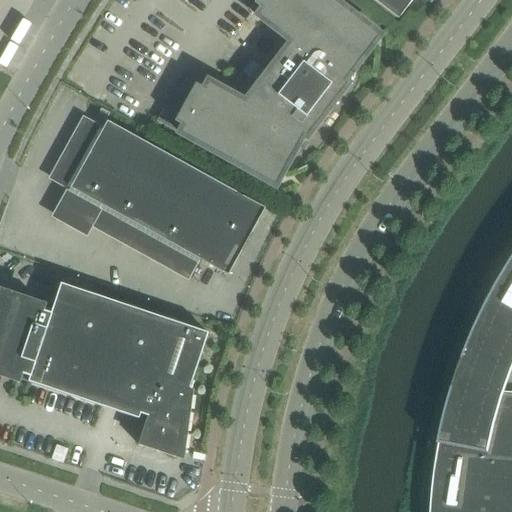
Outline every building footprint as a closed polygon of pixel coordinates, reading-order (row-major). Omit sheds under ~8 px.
[(345,83),(380,37),(331,0),(257,0),(254,5),(262,11),(257,17),(290,43),(269,72),(261,66),(250,80),(249,82),(257,88),(245,103),(208,83),(204,90),(197,86),(194,85),(189,79),(193,75),(192,74),(180,87),(170,101),(164,108),(157,122),(275,188),(303,138),(306,139),(348,85),(345,83)] [(371,0),(398,20),(413,0),(371,0)] [(265,210),(107,123),(70,189),(228,277),(265,210)] [(511,511),(511,259),(502,275),(487,302),(474,329),(462,358),(451,391),(443,419),(436,449),(430,488),(428,511),(511,511)] [(189,391),(208,335),(61,285),(51,315),(33,369),(43,372),(38,387),(139,420),(140,415),(148,418),(138,446),(183,461),(192,392),(189,391)] [(33,369),(51,315),(39,312),(40,309),(0,295),(0,373),(16,379),(18,375),(29,378),(28,383),(38,387),(43,372),(33,369)] [(63,464),(67,451),(57,447),(52,460),(63,464)]
